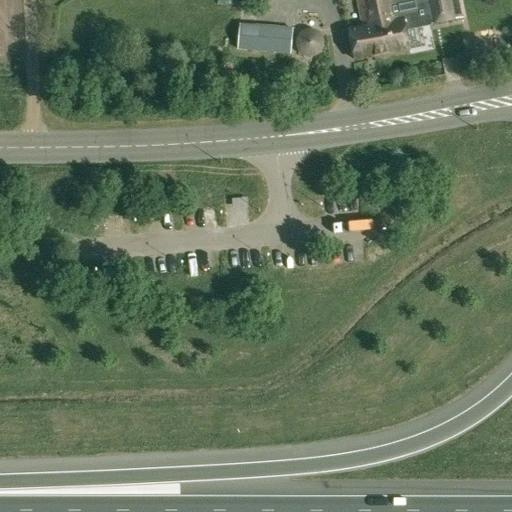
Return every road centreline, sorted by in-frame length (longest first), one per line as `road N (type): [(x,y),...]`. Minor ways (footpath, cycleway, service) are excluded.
road 1 (motorway): [(511,384),(433,437),(359,459),(0,496)]
road 2 (tertiary): [(511,101),(275,136),(0,148)]
